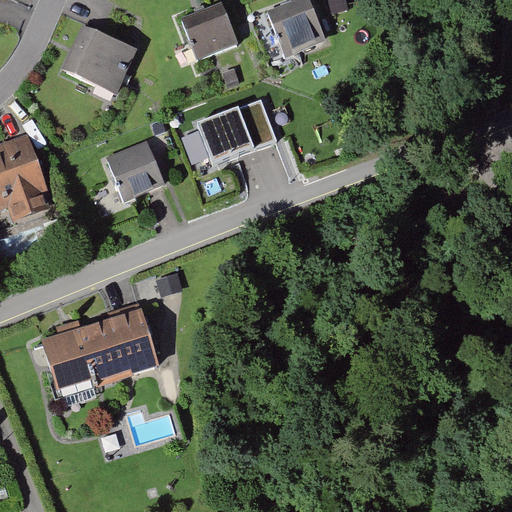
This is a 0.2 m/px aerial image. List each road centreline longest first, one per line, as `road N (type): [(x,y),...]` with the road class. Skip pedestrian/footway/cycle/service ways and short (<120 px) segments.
road 1 (residential): [(511,116),(0,314)]
road 2 (track): [(511,216),(487,158),(495,122),(492,0)]
